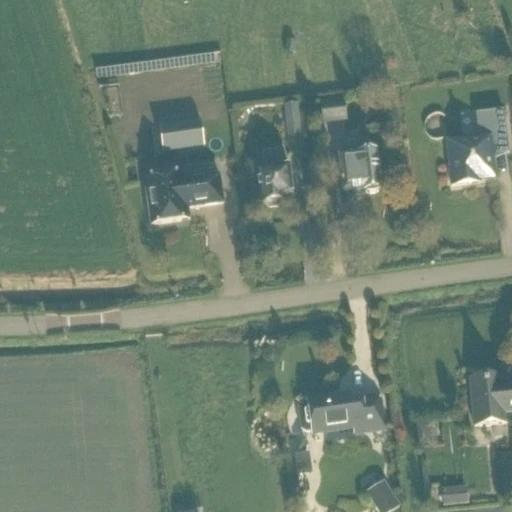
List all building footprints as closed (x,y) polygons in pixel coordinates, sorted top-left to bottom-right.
[(322,125),(346,121),(343,101),(319,105),(322,125)] [(377,105),(381,116),(391,113),(387,102),(377,105)] [(296,106),(284,108),(285,120),(298,118),(296,106)] [(451,189),(470,187),(470,184),(493,181),(490,153),(507,151),(503,113),(475,117),(478,142),(458,145),(459,151),(449,152),(451,170),(449,170),(451,189)] [(200,124),(175,128),(159,130),(163,155),(203,149),(202,141),(200,124)] [(369,156),(368,144),(346,147),(348,159),(337,160),(342,197),(361,195),(362,195),(367,196),(375,195),(379,193),(380,193),(376,155),(369,156)] [(284,171),(284,167),(285,166),(283,152),(262,156),(265,170),(267,169),(268,173),(257,175),(262,209),(265,208),(265,212),(280,210),(279,206),(282,206),(282,203),(292,202),(287,171),(284,171)] [(174,163),(142,168),(143,179),(176,174),(174,163)] [(183,184),(182,177),(144,182),(151,228),(189,223),(187,212),(223,206),(219,179),(183,184)] [(511,388),(501,389),(500,380),(469,383),(474,430),(505,427),(504,416),(511,415),(511,388)] [(328,402),(328,398),(307,401),(309,412),(305,413),(304,415),(305,427),(308,428),(311,428),(312,430),(325,428),(325,434),(328,436),(338,434),(340,432),(353,430),(354,437),(384,433),(380,405),(351,409),(350,399),(328,402)] [(298,475),(312,473),(310,455),(296,457),(298,475)] [(374,511),(397,511),(400,510),(384,484),(364,496),(374,511)] [(443,509),(467,506),(466,490),(441,492),(443,509)]
